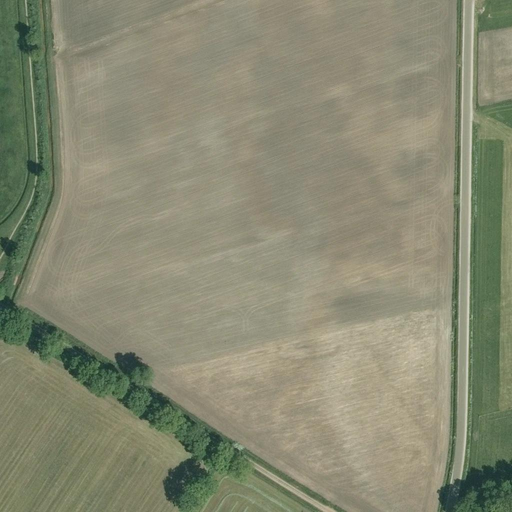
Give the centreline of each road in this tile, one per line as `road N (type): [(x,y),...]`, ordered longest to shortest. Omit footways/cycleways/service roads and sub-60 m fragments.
road 1 (unclassified): [(448,511),(461,431),(468,0)]
road 2 (track): [(0,306),(327,511)]
